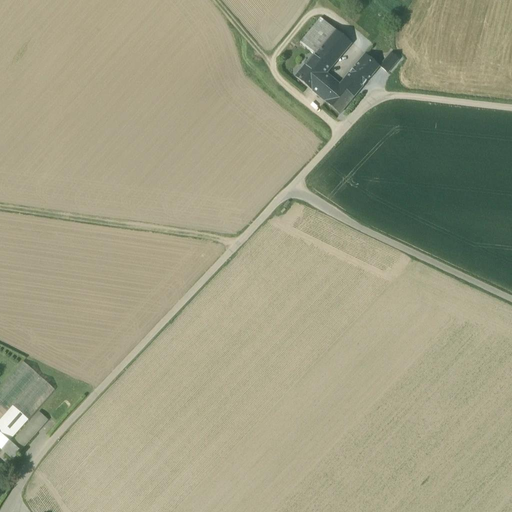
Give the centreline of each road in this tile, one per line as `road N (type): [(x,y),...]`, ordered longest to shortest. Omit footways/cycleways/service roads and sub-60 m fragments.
road 1 (unclassified): [(5,511),(61,431),(372,99),(511,107)]
road 2 (track): [(239,243),(0,208)]
road 3 (track): [(341,132),(269,68),(214,0)]
